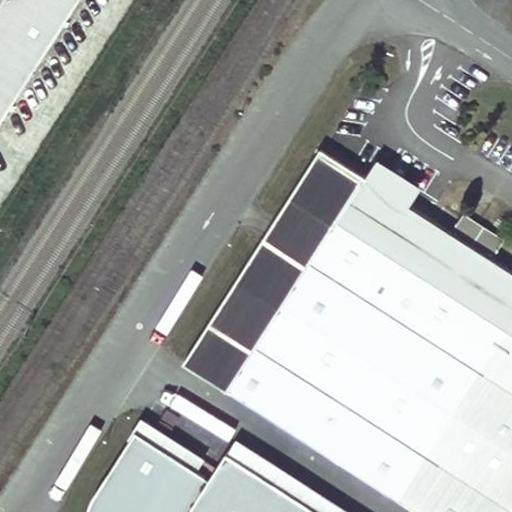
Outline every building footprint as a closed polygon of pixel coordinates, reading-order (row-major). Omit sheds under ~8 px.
[(0,0),(0,120),(77,0),(0,0)] [(183,361),(417,511),(510,511),(511,509),(511,269),(410,204),(365,176),(320,147),(183,361)] [(365,176),(410,204),(422,185),(379,156),(365,176)] [(492,254),(504,237),(466,212),(455,230),(492,254)] [(349,511),(235,437),(225,451),(318,511),(349,511)] [(185,511),(318,511),(225,451),(185,511)]
